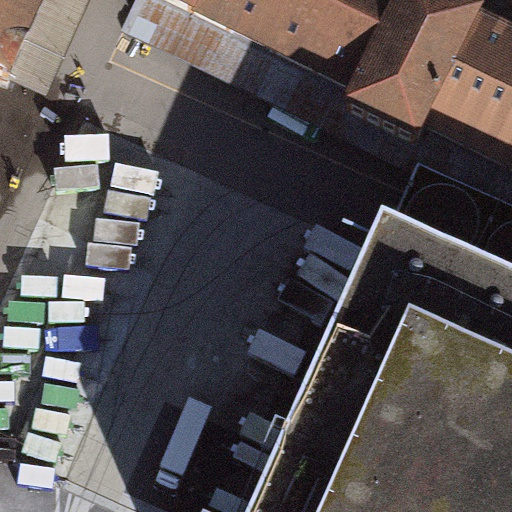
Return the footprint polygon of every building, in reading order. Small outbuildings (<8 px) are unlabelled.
[(0,0),(0,84),(9,89),(48,0),(0,0)] [(511,214),(511,178),(427,136),(417,155),(348,120),(356,104),(273,62),(264,80),(222,60),(231,42),(147,0),(143,0),(123,37),(416,180),(419,173),(511,214)] [(511,40),(430,0),(147,0),(231,42),(222,60),(264,80),(273,62),(356,104),(348,120),(417,155),(427,136),(511,178),(511,40)] [(416,180),(384,251),(511,308),(511,214),(419,173),(416,180)] [(269,511),(511,511),(511,308),(384,251),(269,511)] [(36,511),(0,496),(0,511),(36,511)]
